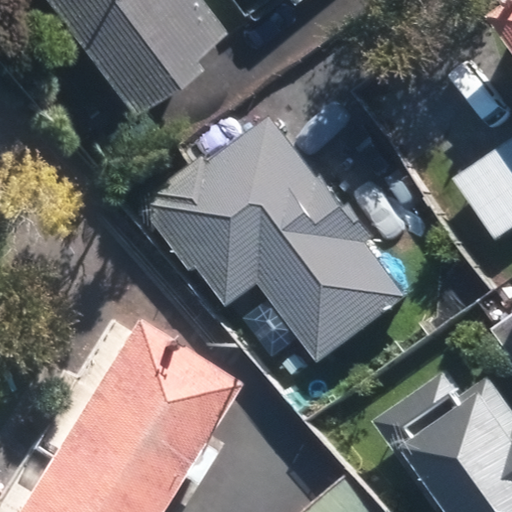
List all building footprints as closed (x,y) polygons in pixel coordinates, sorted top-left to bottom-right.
[(204,0),(45,0),(124,105),(193,53),(187,44),(219,20),(204,0)] [(328,179),(282,119),(159,212),(205,271),(212,266),(243,305),(270,284),(329,362),(417,295),(378,244),(386,237),(336,172),(328,179)] [(511,147),(467,178),(509,239),(511,237),(511,147)] [(238,384),(136,321),(131,329),(111,317),(0,495),(0,511),(158,511),(181,476),(195,485),(216,452),(202,443),(238,384)] [(457,370),(388,418),(452,511),(457,511),(470,503),(476,511),(511,511),(511,389),(503,377),(494,383),(484,368),(465,382),(457,370)] [(397,511),(359,471),(314,511),(397,511)]
